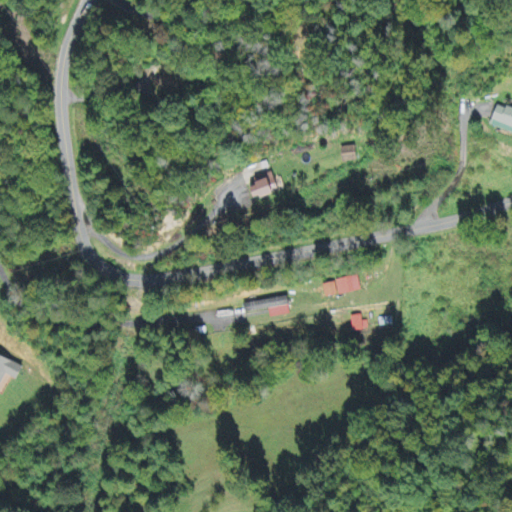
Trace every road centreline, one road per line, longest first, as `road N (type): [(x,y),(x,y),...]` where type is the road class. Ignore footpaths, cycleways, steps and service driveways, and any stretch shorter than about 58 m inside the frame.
road 1 (residential): [(511,200),(188,274),(136,278),(104,261)]
road 2 (residential): [(104,261),(82,233),(61,106),(62,64),(83,0)]
